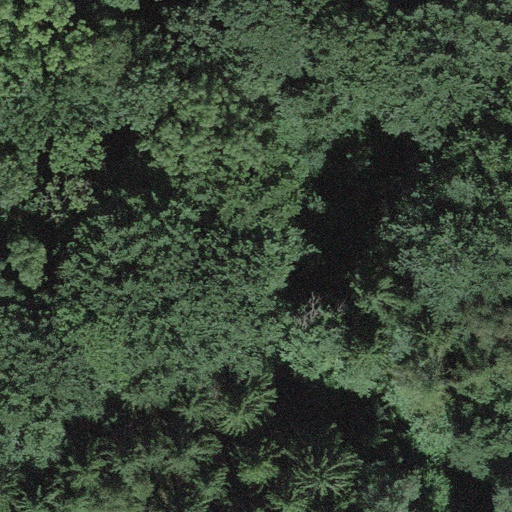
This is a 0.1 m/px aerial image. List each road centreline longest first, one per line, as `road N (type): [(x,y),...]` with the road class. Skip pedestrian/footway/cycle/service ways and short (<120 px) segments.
road 1 (track): [(162,0),(366,378),(484,511)]
road 2 (track): [(425,511),(366,378)]
